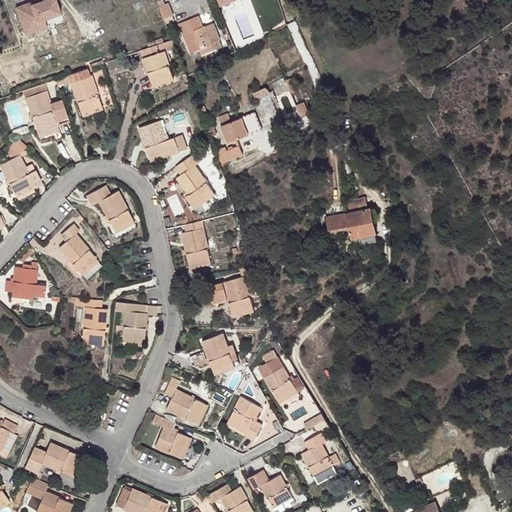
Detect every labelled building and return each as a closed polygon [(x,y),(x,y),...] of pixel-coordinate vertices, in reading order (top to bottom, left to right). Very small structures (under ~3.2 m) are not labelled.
[(31,2),(17,7),(27,35),(55,25),(52,16),(62,13),(57,0),(42,0),(43,0),(37,2),(32,4),(31,2)] [(159,6),(164,19),(173,15),(168,3),(165,4),(159,6)] [(201,55),(215,50),(208,32),(205,25),(203,26),(199,16),(179,24),(191,52),(198,49),(201,55)] [(215,50),(222,46),(215,29),(208,32),(215,50)] [(173,39),(175,46),(181,44),(178,37),(173,39)] [(164,50),(175,47),(175,46),(173,39),(172,39),(141,49),(144,57),(164,50)] [(173,74),(164,50),(144,57),(152,81),(173,74)] [(90,75),(88,68),(76,72),(56,79),(59,87),(71,82),(82,112),(102,105),(91,75),(90,75)] [(174,79),(173,74),(152,81),(154,86),(174,79)] [(293,77),(286,80),(290,90),(297,87),(293,77)] [(267,87),(253,92),(255,97),(268,92),(267,87)] [(58,124),(70,120),(63,98),(51,102),(47,90),(26,97),(41,140),(54,135),(55,140),(63,137),(58,124)] [(21,100),(8,105),(17,133),(30,129),(21,100)] [(297,108),(301,117),(308,113),(304,104),(297,108)] [(103,109),(102,105),(82,112),(83,116),(103,109)] [(331,110),(323,114),(327,121),(334,117),(331,110)] [(231,122),(222,126),(228,143),(261,129),(254,112),(231,122)] [(206,113),(202,115),(210,138),(214,136),(211,129),(212,128),(206,113)] [(218,117),(222,126),(231,122),(227,113),(218,117)] [(139,128),(150,157),(170,150),(171,154),(180,151),(175,137),(166,141),(159,121),(139,128)] [(183,135),(175,137),(180,151),(188,148),(183,135)] [(14,138),(25,149),(27,146),(16,136),(14,138)] [(20,155),(25,149),(14,138),(8,144),(20,155)] [(217,154),(221,164),(244,153),(240,144),(227,150),(217,154)] [(226,146),(215,150),(217,154),(227,150),(226,146)] [(170,150),(150,157),(152,162),(171,154),(170,150)] [(196,152),(175,167),(180,175),(177,177),(189,194),(186,196),(192,204),(213,190),(195,165),(202,161),(196,152)] [(29,173),(20,155),(1,164),(15,192),(33,183),(36,188),(44,184),(37,169),(29,173)] [(33,183),(15,192),(17,197),(36,188),(33,183)] [(99,201),(107,214),(111,222),(114,229),(133,218),(118,191),(111,195),(106,185),(87,195),(92,205),(99,201)] [(213,190),(192,204),(195,208),(215,194),(213,190)] [(352,200),(354,210),(373,206),(371,196),(352,200)] [(370,208),(347,214),(355,246),(378,240),(370,208)] [(135,223),(133,218),(114,229),(117,233),(135,223)] [(201,219),(184,224),(186,231),(182,232),(190,264),(211,258),(201,219)] [(77,267),(80,271),(97,258),(76,233),(79,230),(74,224),(61,234),(67,241),(60,247),(73,263),(70,266),(74,270),(77,267)] [(36,249),(31,246),(26,252),(30,256),(36,249)] [(97,258),(80,271),(84,275),(99,261),(97,258)] [(211,258),(190,264),(191,268),(212,263),(211,258)] [(245,277),(254,274),(251,265),(240,267),(243,276),(245,276),(245,277)] [(16,266),(13,292),(35,295),(45,296),(47,285),(36,284),(37,269),(16,266)] [(248,287),(245,277),(245,276),(243,276),(210,286),(214,302),(229,298),(233,311),(254,305),(251,298),(258,296),(254,285),(248,287)] [(102,308),(103,300),(80,297),(79,306),(86,306),(83,337),(105,340),(107,308),(102,308)] [(146,304),(116,301),(115,310),(125,311),(123,335),(145,338),(147,312),(145,312),(146,304)] [(254,305),(233,311),(234,316),(255,310),(254,305)] [(222,332),(202,340),(216,374),(236,366),(233,359),(238,357),(233,345),(228,347),(222,332)] [(104,346),(105,340),(83,337),(82,344),(104,346)] [(278,399),(297,388),(291,379),(277,356),(261,366),(267,376),(264,378),(278,399)] [(297,388),(304,384),(299,375),(291,379),(297,388)] [(196,422),(205,403),(176,389),(180,380),(172,376),(164,393),(172,397),(167,408),(196,422)] [(299,392),(297,388),(278,399),(280,404),(299,392)] [(243,396),(231,419),(249,429),(247,433),(246,435),(254,439),(263,423),(255,419),(262,406),(259,405),(250,400),(243,396)] [(209,405),(205,403),(196,422),(200,424),(209,405)] [(107,414),(99,410),(94,422),(102,425),(107,414)] [(327,413),(309,421),(311,427),(330,419),(327,413)] [(172,428),(175,422),(162,416),(158,423),(164,426),(156,446),(179,456),(188,436),(172,428)] [(0,449),(2,451),(12,431),(16,433),(19,425),(6,418),(4,422),(0,419),(0,449)] [(249,429),(231,419),(229,423),(247,433),(249,429)] [(12,431),(2,451),(6,453),(16,433),(12,431)] [(302,453),(315,476),(325,471),(327,475),(328,478),(338,473),(334,465),(329,456),(321,442),(324,441),(320,433),(305,441),(309,449),(302,453)] [(193,438),(188,436),(179,456),(184,458),(193,438)] [(47,452),(35,447),(27,467),(39,472),(43,463),(72,475),(80,455),(51,443),(47,452)] [(335,453),(329,456),(334,465),(340,461),(335,453)] [(85,457),(80,455),(72,475),(76,477),(85,457)] [(325,471),(315,476),(317,481),(327,475),(325,471)] [(260,485),(273,508),(293,497),(280,474),(260,485)] [(46,492),(50,484),(33,477),(27,491),(43,498),(38,511),(37,511),(65,511),(69,502),(46,492)] [(228,483),(207,495),(211,503),(221,498),(229,511),(246,511),(253,509),(240,487),(232,491),(228,483)] [(0,502),(8,497),(0,484),(0,502)] [(116,504),(133,511),(156,511),(162,500),(132,487),(131,490),(125,487),(124,487),(116,504)] [(0,509),(11,501),(8,497),(0,502),(0,509)] [(293,497),(273,508),(276,511),(295,501),(293,497)] [(162,500),(156,511),(161,511),(167,502),(162,500)] [(408,501),(412,511),(413,511),(417,510),(413,500),(408,501)] [(70,511),(74,504),(69,502),(65,511),(70,511)] [(417,510),(413,511),(440,511),(436,503),(417,510)]
